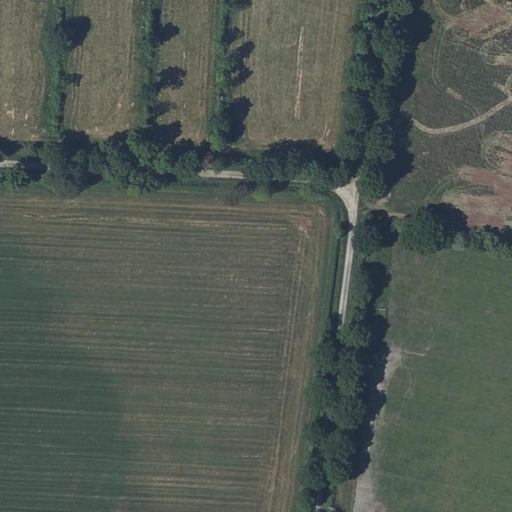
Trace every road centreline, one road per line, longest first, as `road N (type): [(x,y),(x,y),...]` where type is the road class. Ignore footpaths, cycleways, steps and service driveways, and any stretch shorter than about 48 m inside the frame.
road 1 (track): [(317,511),(387,0)]
road 2 (track): [(0,165),(361,183)]
